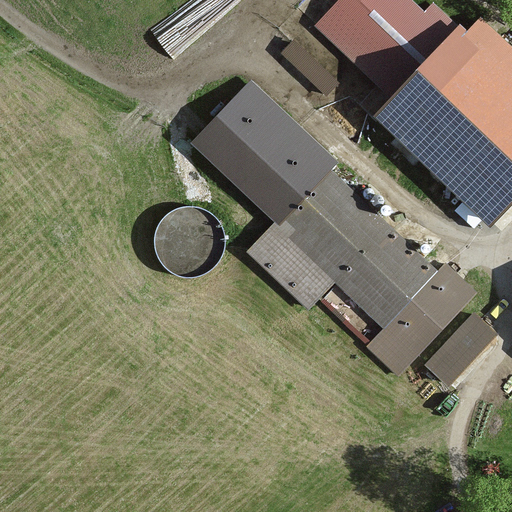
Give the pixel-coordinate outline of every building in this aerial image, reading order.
[(410,0),(335,0),(316,22),(388,94),(444,32),(410,0)] [(392,143),(490,239),(511,216),(511,52),(481,23),(446,59),(460,74),(392,143)] [(298,38),(285,52),(330,94),(343,80),(298,38)] [(250,78),(190,139),(279,222),(339,159),(250,78)] [(248,252),(309,313),(337,285),(384,331),(440,275),(333,168),(279,222),(248,252)] [(427,366),(449,388),(500,338),(478,315),(427,366)]
